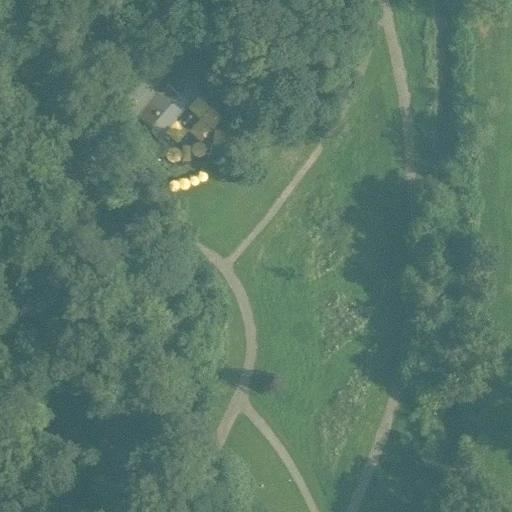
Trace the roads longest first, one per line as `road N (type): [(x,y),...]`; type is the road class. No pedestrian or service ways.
road 1 (unclassified): [(5,0),(106,233),(116,511)]
road 2 (unknown): [(43,511),(42,301),(25,277),(0,264)]
